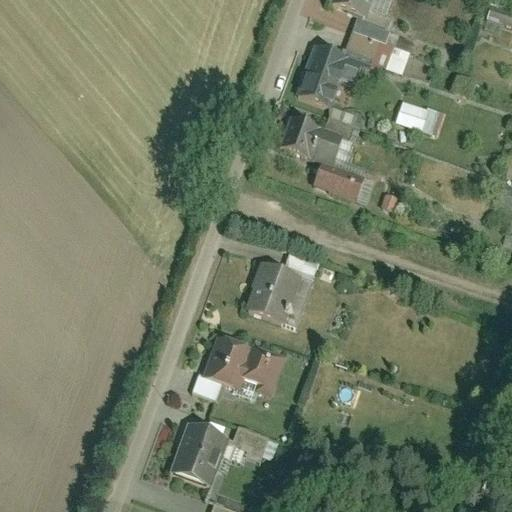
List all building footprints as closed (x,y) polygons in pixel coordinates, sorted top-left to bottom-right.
[(372,0),(331,0),(329,6),(366,19),(372,0)] [(511,29),(511,24),(511,17),(486,10),(483,22),(511,29)] [(356,23),(351,35),(379,45),(383,33),(356,23)] [(351,35),(345,52),(373,61),(379,45),(351,35)] [(386,38),(383,47),(408,55),(411,45),(386,38)] [(345,60),(315,49),(298,96),(329,107),(337,82),(348,86),(355,68),(344,64),(345,60)] [(435,137),(439,115),(397,106),(393,129),(435,137)] [(342,138),(290,120),(279,150),(331,168),(342,138)] [(320,167),(313,187),(354,202),(361,181),(320,167)] [(511,194),(497,189),(487,213),(511,222),(511,194)] [(310,285),(317,267),(289,257),(283,275),(299,281),(310,285)] [(283,275),(259,267),(242,314),(282,328),(299,281),(283,275)] [(249,353),(216,342),(201,382),(223,390),(235,393),(236,388),(249,353)] [(236,388),(268,399),(282,359),(251,348),(249,353),(236,388)] [(195,380),(190,393),(218,403),(223,390),(201,382),(195,380)] [(226,441),(186,427),(169,476),(209,490),(220,458),(226,441)] [(220,458),(242,465),(244,458),(260,464),(268,442),(237,431),(233,443),(226,441),(220,458)]
